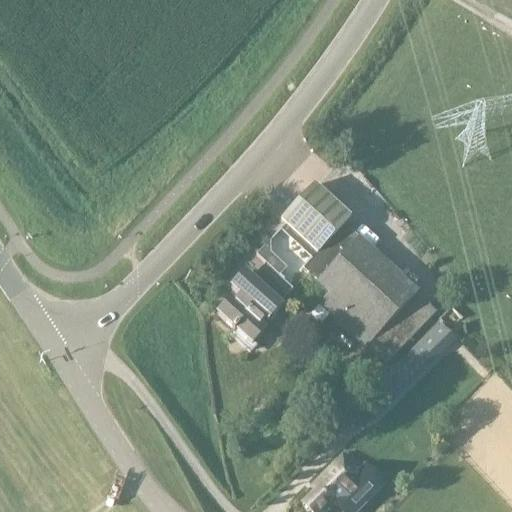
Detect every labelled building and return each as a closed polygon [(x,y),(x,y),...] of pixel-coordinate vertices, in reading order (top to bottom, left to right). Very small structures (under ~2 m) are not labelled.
[(318,308),(319,308),(311,317),(320,326),(329,318),(365,352),(367,349),(387,367),(436,315),(344,228),(349,223),(314,188),(280,223),(284,227),(255,258),(286,288),(303,271),(329,297),(318,308)] [(277,308),(288,297),(261,271),(256,276),(257,277),(251,283),(244,276),(230,291),(239,299),(234,305),(230,302),(216,316),(232,331),(230,333),(232,335),(234,333),(250,348),(264,334),(258,328),(263,323),(266,325),(280,311),(277,308)] [(439,320),(454,331),(462,321),(447,310),(439,320)] [(371,393),(386,408),(402,392),(401,390),(453,338),(439,325),(371,393)] [(316,493),(301,508),(305,511),(323,511),(330,506),(334,510),(362,481),(340,458),(311,488),(316,493)]
